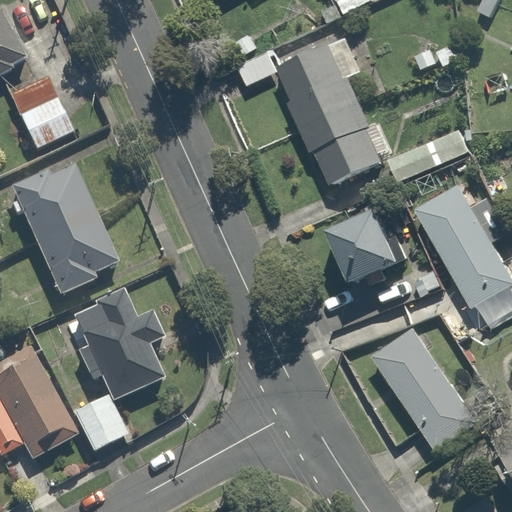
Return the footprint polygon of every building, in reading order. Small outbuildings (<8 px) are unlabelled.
[(0,0),(0,78),(1,78),(38,153),(79,133),(52,78),(71,69),(37,0),(0,0)] [(331,0),(339,15),(368,0),(331,0)] [(485,22),(495,0),(477,0),(470,15),(485,22)] [(285,64),(275,68),(325,185),(383,161),(333,43),(285,64)] [(275,68),(285,64),(277,46),(235,64),(243,81),(275,68)] [(461,127),(382,158),(393,185),(472,154),(461,127)] [(72,150),(0,183),(0,207),(16,199),(62,293),(127,261),(72,150)] [(511,254),(467,176),(413,207),(472,310),(511,287),(511,254)] [(373,206),(323,229),(346,281),(363,273),(368,283),(387,275),(382,265),(396,258),(373,206)] [(142,313),(130,289),(66,320),(102,393),(72,408),(93,451),(129,433),(115,405),(168,379),(154,350),(177,339),(160,304),(142,313)] [(409,329),(367,358),(433,454),(475,425),(492,413),(463,371),(446,383),(409,329)] [(0,451),(24,440),(30,453),(76,430),(34,344),(0,360),(0,451)] [(511,371),(511,424),(490,439),(511,472),(511,358),(506,362),(511,371)]
